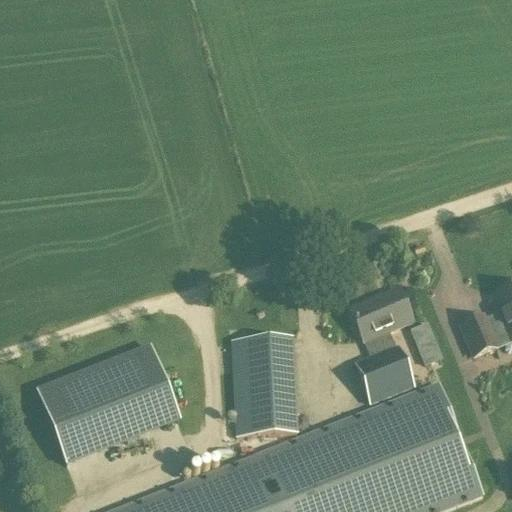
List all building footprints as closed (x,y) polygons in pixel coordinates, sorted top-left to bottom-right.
[(395,353),(388,337),(412,327),(399,295),(349,315),(362,348),(371,344),(377,358),(353,368),(370,410),(414,393),(398,352),(395,353)] [(485,326),(484,322),(461,331),(474,363),(496,354),(494,348),(509,343),(511,348),(511,347),(511,296),(493,304),(500,320),(485,326)] [(235,443),(297,439),(293,342),(230,344),(233,399),(235,443)] [(81,375),(50,388),(65,424),(147,390),(140,373),(101,389),(100,388),(88,393),(81,375)] [(453,511),(483,501),(437,386),(118,511),(453,511)] [(72,464),(187,431),(176,392),(60,425),(72,464)]
